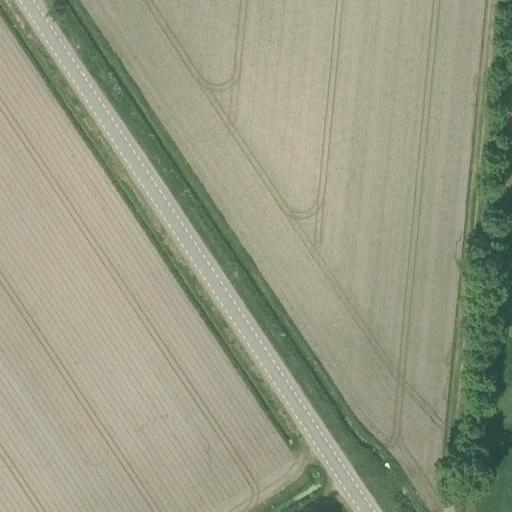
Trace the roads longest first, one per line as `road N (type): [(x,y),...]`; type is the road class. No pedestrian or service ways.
road 1 (tertiary): [(369,511),(27,0)]
road 2 (track): [(449,511),(498,0)]
